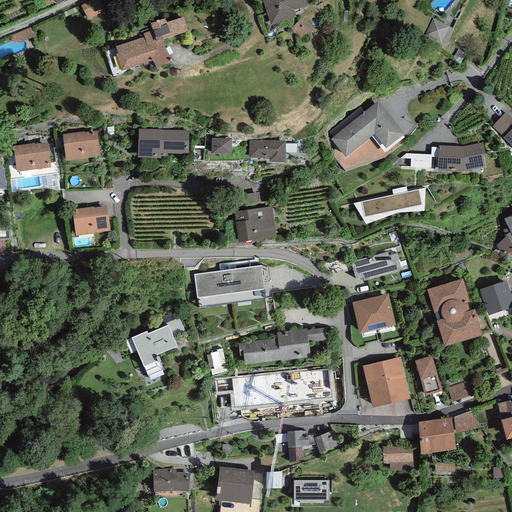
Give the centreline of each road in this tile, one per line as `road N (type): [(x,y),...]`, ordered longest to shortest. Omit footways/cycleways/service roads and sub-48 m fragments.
road 1 (residential): [(0,263),(267,251),(297,258),(339,300),(351,418)]
road 2 (residential): [(351,418),(238,428),(0,482)]
road 3 (residential): [(511,387),(414,419),(351,418)]
